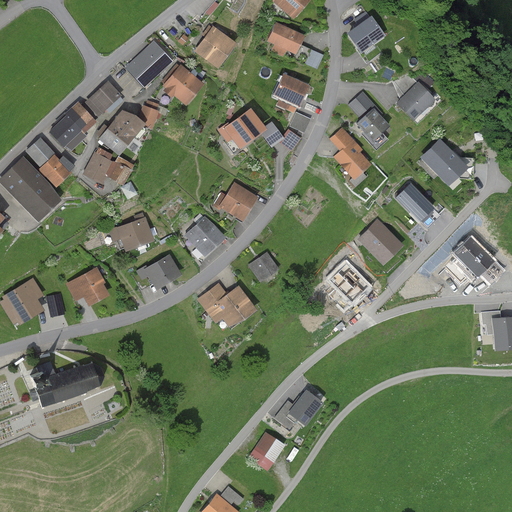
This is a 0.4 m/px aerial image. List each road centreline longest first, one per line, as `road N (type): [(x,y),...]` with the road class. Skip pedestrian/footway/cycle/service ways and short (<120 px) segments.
road 1 (residential): [(0,351),(144,312),(182,293),(254,231),(315,140),(328,105),(335,67),(329,0)]
road 2 (track): [(270,511),(346,411),(385,384),(445,370),(511,372)]
road 3 (residential): [(0,169),(102,69),(190,0)]
road 4 (residential): [(183,511),(284,386),(354,327)]
road 5 (track): [(41,339),(107,358),(159,403),(165,511)]
road 6 (residential): [(354,327),(494,184),(493,158)]
road 7 (residential): [(354,327),(429,303),(511,297)]
